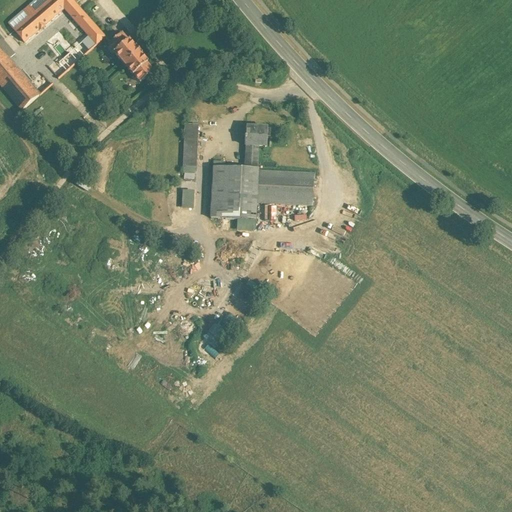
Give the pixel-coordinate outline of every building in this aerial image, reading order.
[(33,0),(8,21),(25,42),(64,9),(73,1),(74,0),(33,0)] [(83,11),(73,1),(64,9),(74,19),(83,11)] [(106,37),(83,11),(74,19),(97,45),(106,37)] [(130,41),(129,41),(122,33),(109,45),(115,53),(133,75),(134,75),(140,82),(154,71),(148,63),(142,55),(142,54),(137,48),(136,48),(130,41)] [(40,95),(0,48),(0,85),(22,111),(40,95)] [(59,59),(61,67),(76,64),(74,55),(59,59)] [(198,125),(186,124),(184,167),(196,168),(198,125)] [(268,128),(247,127),(246,136),(245,145),(247,146),(258,146),(267,147),(268,128)] [(257,170),(258,146),(247,146),(246,169),(257,170)] [(246,169),(214,167),(211,218),(256,221),(257,203),(259,171),(259,170),(257,170),(246,169)] [(314,174),(259,171),(257,203),(313,206),(314,174)] [(181,190),(180,208),(192,208),(192,190),(181,190)]
